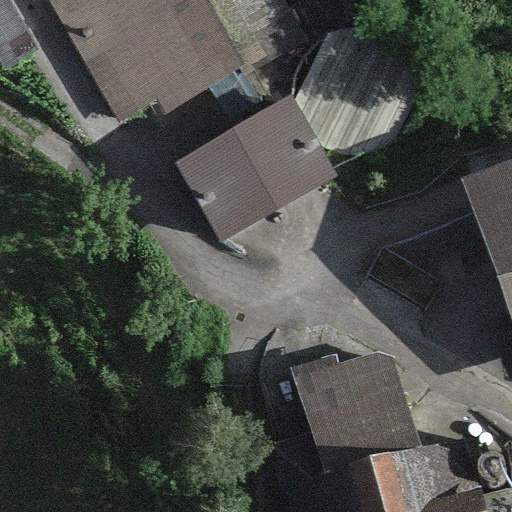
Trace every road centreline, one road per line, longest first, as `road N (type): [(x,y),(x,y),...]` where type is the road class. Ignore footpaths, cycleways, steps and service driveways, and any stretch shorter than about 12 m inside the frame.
road 1 (track): [(511,413),(200,227)]
road 2 (track): [(0,119),(200,227)]
